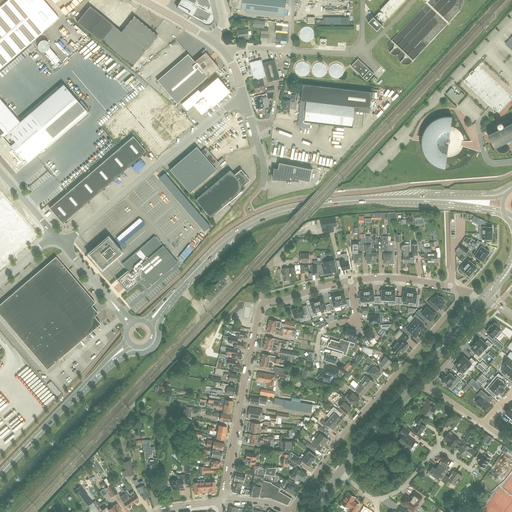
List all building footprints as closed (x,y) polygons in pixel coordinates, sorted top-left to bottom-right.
[(0,0),(0,68),(42,32),(59,18),(43,0),(0,0)] [(179,2),(176,7),(190,15),(189,15),(189,16),(190,15),(199,20),(204,24),(205,24),(206,24),(208,24),(209,24),(210,24),(211,23),(212,22),(213,21),(214,19),(214,18),(214,17),(213,16),(209,0),(180,0),(179,2),(178,1),(178,2),(179,2)] [(236,12),(236,8),(251,10),(284,14),(286,1),(278,0),(228,0),(228,5),(229,7),(231,7),(231,11),(236,12)] [(406,0),(390,0),(381,10),(374,17),(383,25),(406,0)] [(89,6),(76,21),(101,41),(132,67),(157,35),(134,16),(121,32),(113,26),(89,6)] [(324,23),(350,22),(350,14),(323,15),(324,23)] [(369,22),(378,30),(383,25),(374,17),(369,22)] [(316,33),(316,31),(315,30),(314,29),(314,28),(313,27),(311,26),(310,26),(308,26),(306,26),(304,27),(303,28),(302,29),(302,30),(301,31),(301,33),(301,34),(301,35),(302,36),(303,38),(304,39),(305,39),(307,40),(308,40),(309,40),(311,40),(312,39),(313,38),(314,37),(315,36),(316,34),(316,33)] [(239,39),(249,38),(248,29),(238,30),(239,39)] [(208,77),(207,77),(219,67),(205,52),(194,61),(188,54),(157,80),(177,104),(208,77)] [(268,82),(280,79),(275,60),(263,63),(261,59),(249,63),(253,77),(258,80),(266,77),(268,82)] [(351,66),(359,73),(367,82),(374,74),(358,59),(351,66)] [(311,69),(311,67),(310,66),(310,64),(309,63),(308,62),(306,61),(305,61),(303,61),(302,61),(300,62),(299,62),(298,63),(297,65),(296,66),(296,68),(296,69),(296,70),(296,71),(297,73),(298,74),(299,74),(300,75),(302,76),(303,76),(304,76),(306,76),(307,75),(308,74),(309,73),(310,72),(311,70),(311,69)] [(328,70),(328,68),(327,66),(327,65),(325,64),(324,63),(323,62),(321,62),(320,62),(318,62),(317,63),(316,64),(315,65),(314,66),(313,67),(313,68),(313,70),(313,71),(313,72),(314,73),(315,75),(316,76),(317,77),(319,77),(320,77),(322,77),(323,77),(325,76),(325,75),(326,74),(327,73),(328,71),(328,70)] [(345,71),(345,70),(345,69),(345,68),(344,66),(343,65),(342,64),(341,63),(339,63),(338,63),(337,63),(335,63),(334,64),(333,65),(332,66),(331,67),(330,69),(330,70),(330,73),(331,74),(332,75),(333,77),(334,77),(336,78),(337,78),(339,78),(340,78),(341,77),(343,76),(344,75),(345,73),(345,72),(345,71)] [(469,73),(470,74),(463,81),(493,110),(493,112),(497,115),(499,113),(511,98),(511,96),(478,65),(473,71),(472,70),(469,73)] [(224,97),(223,96),(228,91),(217,78),(218,77),(217,77),(200,92),(198,89),(181,104),(187,110),(193,105),(201,115),(211,106),(211,107),(224,97)] [(256,92),(266,90),(263,80),(257,81),(257,82),(254,83),(256,92)] [(311,121),(353,126),(355,105),(370,107),(372,91),(303,83),(298,126),(310,127),(311,121)] [(0,98),(0,152),(16,170),(25,162),(26,164),(37,154),(38,155),(37,155),(46,151),(46,150),(44,148),(87,111),(63,84),(20,121),(0,98)] [(160,140),(164,144),(184,127),(181,123),(180,124),(178,121),(179,121),(175,116),(175,117),(172,113),(170,114),(150,89),(129,106),(150,132),(152,129),(155,133),(158,137),(159,137),(161,139),(160,140)] [(457,93),(457,94),(453,91),(450,94),(448,91),(446,94),(449,96),(446,94),(448,92),(458,101),(456,103),(465,95),(461,92),(459,95),(457,93)] [(386,102),(390,97),(386,93),(381,98),(386,102)] [(284,98),(283,108),(290,109),(291,102),(295,102),(296,95),(294,95),(288,95),(284,94),(284,98)] [(264,110),(264,107),(265,107),(265,106),(268,105),(267,96),(263,97),(254,99),(256,109),(258,109),(258,112),(264,110)] [(380,105),(375,109),(381,115),(385,110),(380,105)] [(446,143),(447,144),(448,144),(449,144),(450,143),(450,141),(450,140),(449,140),(447,140),(446,141),(446,140),(447,139),(449,139),(452,117),(448,116),(443,117),(439,118),(434,120),(431,123),(428,127),(425,131),(423,135),(422,139),(422,144),(423,149),(424,153),(426,157),(429,161),(433,164),(437,166),(441,168),(446,169),(449,145),(448,145),(448,144),(447,144),(446,143)] [(504,121),(503,122),(501,122),(500,122),(499,123),(498,124),(497,125),(496,125),(494,126),(493,127),(492,129),(492,131),(492,133),(488,135),(494,147),(511,138),(511,122),(511,123),(511,121),(509,120),(507,120),(506,120),(504,121)] [(62,223),(146,151),(133,136),(49,208),(62,223)] [(189,192),(216,169),(196,146),(169,169),(189,192)] [(315,162),(317,154),(310,153),(308,161),(315,162)] [(37,183),(47,197),(79,172),(65,154),(45,170),(48,174),(37,183)] [(289,180),(290,177),(310,181),(313,169),(280,162),(278,168),(274,168),(274,167),(273,179),(289,180)] [(243,185),(249,180),(240,169),(234,175),(230,169),(195,199),(210,216),(244,187),(243,185)] [(198,208),(190,213),(195,220),(196,219),(203,229),(209,225),(198,208)] [(414,215),(414,220),(415,220),(416,225),(424,224),(423,219),(422,214),(419,214),(414,215)] [(474,215),(471,221),(477,224),(477,223),(479,218),(474,215)] [(123,242),(145,223),(139,216),(117,236),(123,242)] [(321,220),(322,228),(337,226),(335,218),(321,220)] [(485,227),(485,224),(485,221),(479,218),(477,223),(480,224),(480,226),(479,226),(479,233),(493,233),(493,230),(492,230),(492,227),(487,227),(485,227)] [(174,228),(164,237),(169,242),(179,233),(174,228)] [(108,264),(122,252),(108,235),(87,253),(102,270),(108,264)] [(177,262),(175,260),(154,236),(122,264),(127,270),(117,279),(127,291),(137,282),(136,281),(138,279),(147,288),(177,262)] [(382,247),(382,241),(382,240),(378,240),(378,239),(372,239),(372,245),(372,247),(371,247),(372,262),(376,262),(376,257),(379,257),(379,253),(376,253),(376,249),(378,249),(378,248),(382,248),(382,247)] [(476,249),(487,257),(489,254),(488,254),(490,252),(484,247),(487,244),(481,242),(476,249)] [(431,262),(431,252),(431,248),(424,248),(423,243),(419,244),(421,259),(425,259),(425,262),(431,262)] [(464,251),(466,253),(469,249),(466,247),(461,243),(458,246),(459,247),(464,251)] [(409,255),(409,262),(411,262),(412,263),(413,263),(414,262),(415,262),(415,255),(417,255),(417,244),(412,244),(412,255),(409,255)] [(400,245),(400,249),(403,249),(403,255),(404,255),(404,260),(404,262),(405,263),(407,263),(408,262),(409,262),(409,255),(409,245),(404,245),(400,245)] [(464,251),(459,247),(456,250),(456,254),(459,257),(464,251)] [(476,249),(473,254),(483,261),(484,259),(485,260),(487,257),(476,249)] [(309,262),(309,260),(309,253),(301,253),(301,262),(309,262)] [(347,253),(338,255),(340,260),(341,266),(342,266),(343,269),(344,269),(346,269),(347,269),(351,269),(350,265),(349,265),(349,261),(349,258),(348,258),(347,253)] [(95,302),(59,260),(55,256),(0,303),(0,314),(47,369),(65,354),(88,334),(100,323),(94,316),(98,313),(91,305),(95,302)] [(463,263),(473,272),(475,270),(475,269),(477,267),(468,259),(463,263)] [(326,272),(336,271),(334,260),(323,262),(324,269),(326,268),(326,272)] [(460,269),(459,270),(459,272),(461,274),(463,272),(465,273),(469,276),(471,274),(473,272),(463,263),(459,268),(460,269)] [(204,296),(210,301),(228,282),(223,278),(222,277),(204,296)] [(361,303),(368,302),(367,289),(363,290),(363,291),(360,291),(361,298),(357,298),(358,304),(361,304),(361,303)] [(370,289),(367,289),(368,302),(374,302),(374,303),(377,303),(377,296),(374,297),(373,290),(370,290),(370,289)] [(388,301),(389,289),(385,289),(385,290),(382,290),(382,297),(379,296),(379,303),(382,303),(382,301),(388,301)] [(389,289),(388,301),(388,305),(395,305),(395,303),(398,303),(398,297),(395,297),(395,290),(392,290),(392,289),(389,289)] [(409,305),(409,302),(411,291),(407,290),(407,291),(404,291),(403,298),(400,297),(399,303),(402,304),(409,305)] [(419,300),(416,299),(417,292),(414,292),(414,291),(411,291),(409,302),(413,303),(412,305),(418,306),(419,300)] [(341,293),(338,294),(340,304),(340,306),(347,304),(347,306),(350,306),(349,299),(346,300),(344,293),(341,294),(341,293)] [(333,303),(330,304),(332,310),(335,309),(334,308),(341,307),(340,306),(340,304),(338,294),(334,295),(335,296),(332,296),(332,299),(333,303)] [(443,304),(445,301),(443,300),(443,299),(440,296),(439,297),(437,295),(434,299),(432,297),(428,302),(433,307),(435,304),(441,308),(443,305),(443,304)] [(320,299),(317,300),(320,310),(324,309),(325,312),(330,310),(328,304),(325,305),(323,299),(320,300),(320,299)] [(321,311),(320,310),(317,300),(313,301),(314,302),(311,303),(313,310),(310,311),(312,317),(318,315),(317,313),(321,311)] [(304,311),(302,306),(297,307),(297,308),(292,310),(295,318),(299,317),(300,319),(303,318),(306,317),(307,320),(311,318),(308,309),(304,311)] [(420,310),(419,309),(416,312),(423,318),(425,315),(431,320),(433,317),(432,316),(435,313),(427,307),(424,310),(421,308),(420,310)] [(377,311),(377,315),(370,315),(370,318),(369,318),(369,322),(373,322),(373,323),(377,323),(377,322),(382,322),(382,315),(384,315),(384,312),(378,311),(377,311)] [(421,319),(415,314),(413,317),(414,318),(410,322),(419,331),(421,329),(422,329),(424,326),(419,322),(421,319)] [(276,327),(280,328),(281,322),(269,320),(268,325),(276,327)] [(419,331),(410,322),(406,327),(405,326),(402,329),(408,334),(411,332),(416,336),(419,333),(418,332),(419,331)] [(489,330),(487,332),(493,338),(495,336),(497,338),(501,333),(499,331),(501,329),(500,328),(501,327),(497,324),(496,325),(495,324),(493,326),(492,326),(489,329),(489,330)] [(244,337),(245,331),(239,330),(240,327),(234,325),(232,334),(236,334),(236,336),(244,337)] [(276,330),(276,327),(268,325),(267,331),(275,333),(279,334),(279,330),(276,330)] [(363,332),(367,338),(364,340),(366,346),(371,343),(369,341),(375,337),(373,334),(374,333),(372,330),(371,331),(369,327),(366,330),(363,332)] [(345,335),(350,336),(348,340),(356,343),(358,337),(355,336),(356,331),(352,330),(352,329),(348,328),(347,328),(345,335)] [(381,328),(377,333),(382,337),(387,329),(381,328)] [(408,337),(409,337),(400,329),(394,336),(398,340),(398,341),(397,341),(395,343),(396,344),(392,348),(398,354),(403,347),(405,349),(408,345),(404,341),(408,337)] [(242,348),(243,342),(236,341),(237,338),(229,336),(228,342),(234,343),(234,347),(242,348)] [(278,345),(281,346),(286,347),(287,341),(278,339),(274,338),(266,337),(265,343),(273,344),(273,342),(277,343),(277,342),(278,342),(278,345)] [(480,338),(475,343),(485,352),(484,351),(488,346),(489,347),(492,344),(487,340),(485,343),(480,338)] [(349,346),(349,345),(341,342),(341,343),(339,343),(337,342),(337,341),(331,339),(330,343),(329,343),(328,346),(327,346),(327,347),(336,350),(336,349),(339,350),(339,351),(343,352),(344,348),(348,349),(349,346)] [(496,340),(493,343),(498,347),(501,344),(496,339),(496,340)] [(272,346),(273,344),(265,343),(263,348),(272,350),(275,351),(276,347),(272,346)] [(475,343),(471,348),(474,351),(473,352),(476,354),(474,356),(478,359),(481,357),(485,352),(475,343)] [(240,359),(241,353),(235,351),(235,348),(227,347),(227,351),(226,353),(232,354),(232,357),(240,359)] [(281,354),(298,358),(299,353),(282,350),(281,354)] [(342,354),(343,354),(332,350),(331,354),(327,353),(324,361),(335,364),(338,357),(341,358),(342,354)] [(261,360),(270,361),(273,362),(274,358),(274,356),(270,355),(262,354),(262,356),(261,355),(261,356),(260,358),(261,359),(261,360)] [(385,368),(392,361),(386,356),(380,363),(385,368)] [(461,359),(459,361),(469,370),(476,362),(471,358),(469,361),(464,356),(463,356),(460,358),(461,359)] [(235,360),(233,359),(220,357),(219,360),(225,361),(224,363),(225,364),(227,365),(231,365),(230,368),(238,370),(239,363),(235,363),(235,360)] [(507,366),(502,371),(511,380),(511,378),(511,366),(511,360),(508,358),(504,363),(507,366)] [(269,364),(270,361),(261,360),(260,366),(268,367),(272,368),(273,364),(269,364)] [(369,372),(376,378),(377,377),(378,378),(380,375),(379,375),(381,373),(380,372),(381,370),(376,366),(377,364),(373,361),(371,363),(364,370),(368,374),(369,372)] [(456,363),(454,365),(458,369),(457,369),(459,372),(457,374),(462,379),(466,375),(465,374),(469,370),(459,361),(457,363),(456,363)] [(332,375),(333,376),(337,377),(339,371),(325,366),(324,371),(320,370),(318,378),(329,382),(332,375)] [(236,381),(238,375),(230,373),(230,372),(228,371),(228,370),(215,367),(214,374),(224,376),(224,375),(229,376),(229,379),(236,381)] [(275,376),(272,375),(259,372),(257,380),(268,383),(267,385),(273,386),(275,376)] [(441,380),(448,387),(453,382),(456,385),(459,381),(460,382),(462,380),(456,375),(455,377),(450,373),(446,377),(445,376),(441,380)] [(482,373),(475,382),(480,386),(483,383),(481,381),(486,376),(482,373)] [(498,373),(492,381),(502,390),(504,388),(503,388),(506,385),(503,382),(504,381),(501,379),(503,377),(498,373)] [(360,381),(362,382),(368,387),(374,381),(367,376),(366,376),(365,376),(360,381)] [(368,387),(362,382),(360,385),(353,379),(350,383),(357,388),(356,389),(362,394),(368,387)] [(492,381),(485,389),(489,393),(492,390),(497,395),(500,392),(502,390),(492,381)] [(234,394),(235,388),(231,387),(231,386),(228,386),(228,384),(222,383),(221,387),(222,388),(227,389),(226,393),(234,394)] [(479,398),(475,402),(479,405),(478,406),(481,409),(482,408),(484,410),(486,409),(490,404),(489,403),(486,400),(487,399),(490,396),(481,389),(480,391),(476,396),(479,398)] [(355,404),(360,398),(353,392),(352,393),(350,391),(348,393),(350,395),(348,398),(355,404)] [(266,404),(267,397),(260,396),(260,398),(251,396),(250,403),(259,405),(259,403),(266,404)] [(432,415),(436,409),(430,404),(432,402),(428,398),(423,405),(424,406),(421,411),(427,415),(429,412),(432,415)] [(231,407),(233,401),(225,399),(222,399),(221,401),(214,400),(213,404),(231,407)] [(313,404),(285,400),(284,408),(311,413),(313,404)] [(347,413),(351,407),(344,401),(339,407),(347,413)] [(230,413),(231,407),(213,404),(213,406),(220,408),(220,409),(223,409),(223,412),(230,413)] [(190,417),(192,408),(186,406),(184,416),(190,417)] [(327,415),(330,417),(338,424),(342,419),(337,415),(339,412),(333,407),(327,415)] [(229,422),(230,415),(216,412),(215,416),(220,417),(219,420),(229,422)] [(453,424),(454,423),(456,424),(461,418),(456,414),(451,422),(453,424)] [(420,434),(426,426),(421,423),(424,419),(419,416),(415,421),(418,423),(414,430),(420,434)] [(337,426),(336,426),(338,424),(330,417),(326,422),(323,419),(320,422),(327,427),(329,425),(334,430),(337,426)] [(414,450),(415,448),(414,447),(412,445),(415,441),(409,437),(410,437),(407,435),(410,431),(404,426),(399,433),(403,435),(398,441),(403,444),(401,446),(405,450),(407,448),(409,449),(410,449),(412,450),(414,450)] [(217,434),(216,438),(224,439),(225,433),(217,431),(214,431),(213,430),(212,434),(217,434)] [(317,432),(314,436),(324,444),(328,439),(328,438),(328,437),(323,433),(322,434),(321,433),(320,434),(317,432)] [(453,448),(459,440),(453,435),(452,436),(447,433),(444,438),(449,441),(447,444),(453,448)] [(324,444),(314,436),(313,436),(317,438),(312,444),(320,449),(321,450),(323,447),(322,446),(324,444)] [(484,442),(488,445),(493,438),(489,436),(484,442)] [(157,469),(158,469),(157,457),(153,458),(153,449),(150,449),(150,439),(142,440),(144,457),(149,457),(150,471),(153,471),(153,472),(157,472),(157,469)] [(466,456),(468,454),(471,456),(475,451),(471,449),(472,448),(467,445),(469,442),(465,439),(458,449),(461,451),(460,452),(466,456)] [(221,455),(222,451),(210,448),(209,452),(212,453),(212,457),(221,458),(222,458),(222,455),(221,455)] [(291,459),(297,463),(299,464),(302,460),(303,461),(310,467),(318,457),(310,452),(305,459),(302,456),(300,458),(292,452),(291,459)] [(484,468),(487,464),(491,459),(484,454),(483,455),(479,452),(475,458),(479,461),(478,463),(484,468)] [(259,459),(259,455),(257,454),(248,453),(247,458),(246,458),(245,459),(244,461),(245,462),(253,463),(256,464),(256,458),(259,459)] [(505,473),(511,464),(511,459),(505,455),(494,469),(497,471),(499,469),(505,473)] [(211,467),(219,468),(220,468),(221,466),(220,465),(220,461),(209,459),(208,462),(211,462),(211,467)] [(123,462),(126,470),(122,471),(124,477),(134,474),(130,460),(123,462)] [(448,465),(441,461),(435,468),(432,466),(428,472),(435,477),(436,476),(438,478),(439,477),(442,479),(449,469),(446,467),(448,465)] [(292,477),(295,479),(296,479),(300,481),(301,478),(304,480),(304,479),(305,479),(306,477),(307,474),(303,471),(299,468),(300,466),(295,462),(292,466),(296,468),(291,476),(292,477)] [(252,486),(252,489),(250,495),(260,496),(260,495),(263,495),(266,496),(266,497),(271,498),(288,505),(292,498),(279,491),(280,488),(272,483),(272,482),(264,481),(265,474),(275,476),(277,467),(265,468),(258,469),(256,468),(256,469),(255,475),(252,486)] [(459,479),(462,476),(458,473),(458,474),(454,471),(449,477),(446,475),(442,480),(449,485),(451,481),(455,484),(455,483),(457,484),(460,480),(459,479)] [(170,484),(172,484),(173,488),(179,487),(184,486),(183,483),(190,483),(189,475),(185,475),(185,474),(177,475),(178,479),(170,480),(170,484)] [(244,483),(245,476),(236,474),(235,480),(244,483)] [(198,480),(198,482),(194,482),(194,493),(195,493),(195,494),(198,494),(198,493),(201,493),(201,489),(205,489),(204,482),(203,479),(198,480)] [(294,495),(299,487),(290,482),(288,480),(288,481),(285,479),(282,484),(285,486),(287,482),(289,484),(285,490),(294,495)] [(215,492),(215,481),(204,482),(205,489),(208,489),(208,492),(211,492),(211,493),(215,493),(215,492)] [(126,493),(125,493),(123,489),(119,483),(117,485),(123,494),(120,497),(127,508),(128,508),(130,508),(131,507),(131,506),(131,505),(133,503),(128,497),(126,493)] [(108,486),(108,487),(108,486),(114,495),(117,493),(111,484),(108,486)] [(148,496),(149,496),(144,484),(136,487),(138,492),(140,491),(143,498),(144,497),(144,498),(148,497),(148,496)] [(79,493),(86,502),(90,499),(81,486),(76,489),(79,493)] [(108,486),(108,487),(105,489),(111,497),(114,495),(108,486)] [(129,493),(131,496),(128,497),(133,503),(134,502),(135,503),(137,503),(138,503),(138,502),(139,501),(139,500),(133,491),(129,493)] [(406,495),(401,502),(412,510),(416,503),(418,504),(422,498),(414,492),(410,498),(406,495)] [(342,503),(349,507),(350,508),(347,511),(348,511),(353,511),(359,504),(355,502),(353,501),(355,497),(348,493),(342,503)] [(113,511),(110,508),(108,509),(106,507),(102,509),(99,505),(95,500),(93,502),(99,511),(113,511)] [(113,511),(119,511),(122,511),(116,503),(110,508),(113,511)]
